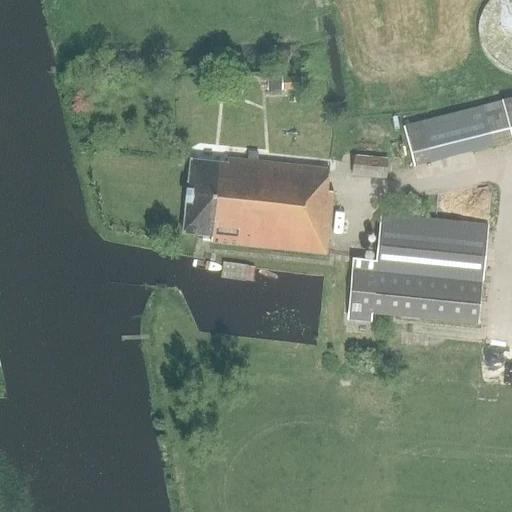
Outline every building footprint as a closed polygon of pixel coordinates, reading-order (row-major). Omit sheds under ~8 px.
[(511,0),(492,0),(491,2),(486,9),(482,17),(480,26),(480,35),(482,43),(485,52),(490,59),(496,65),(503,70),(511,74),(511,0)] [(300,72),(281,73),(282,90),(282,91),(301,91),(300,72)] [(281,80),(267,80),(268,92),(282,91),(282,90),(281,80)] [(511,99),(482,108),(493,146),(511,141),(511,99)] [(420,123),(403,127),(413,166),(430,162),(493,146),(482,108),(420,123)] [(247,154),(246,161),(256,162),(257,155),(247,154)] [(385,181),(388,159),(353,155),(351,177),(385,181)] [(246,161),(227,159),(227,164),(191,160),(183,234),(211,237),(210,242),(325,255),(327,241),(332,193),(327,192),(329,170),(256,162),(246,161)] [(477,326),(487,226),(380,215),(375,264),(354,261),(348,316),(371,318),(371,315),(477,326)] [(372,340),(373,327),(354,324),(353,338),(372,340)]
